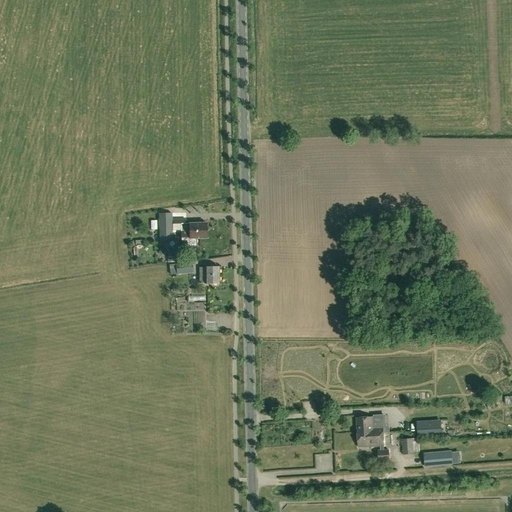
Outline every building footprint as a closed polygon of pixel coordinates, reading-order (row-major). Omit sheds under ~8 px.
[(158,213),(158,239),(172,239),(172,230),(175,230),(175,224),(172,224),(171,213),(158,213)] [(189,229),(189,239),(206,238),(206,223),(180,224),(181,230),(189,229)] [(160,255),(165,248),(161,245),(156,253),(160,255)] [(176,274),(193,273),(191,262),(175,263),(175,267),(168,268),(169,274),(176,274)] [(219,283),(218,267),(198,267),(199,283),(219,283)] [(356,418),(357,432),(377,431),(377,433),(383,433),(383,426),(375,426),(374,417),(356,418)] [(441,419),(416,421),(417,436),(442,435),(441,419)] [(358,447),(384,446),(383,433),(377,433),(377,431),(357,432),(358,447)] [(413,439),(401,440),(402,453),(403,454),(414,453),(413,439)] [(379,462),(391,461),(390,452),(379,453),(379,462)] [(434,456),(422,457),(423,467),(435,466),(434,456)]
